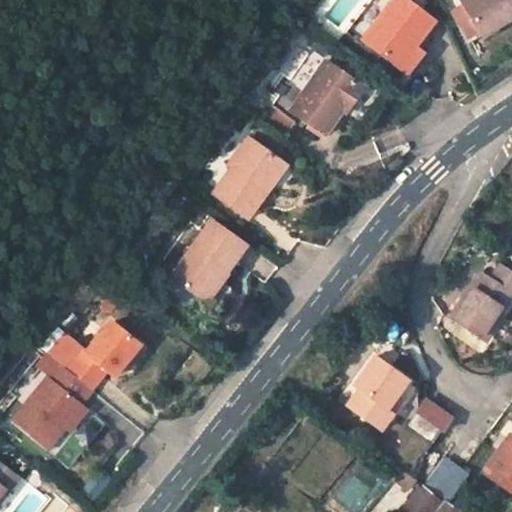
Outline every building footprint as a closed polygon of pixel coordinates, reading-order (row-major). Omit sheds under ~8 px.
[(339,0),(330,14),(344,24),(359,0),(339,0)] [(441,11),(424,0),(387,0),(363,31),(410,63),(437,26),(433,23),(441,11)] [(511,15),(511,0),(468,0),(484,31),(511,15)] [(368,79),(329,51),(292,96),(326,123),(342,101),(348,105),(368,79)] [(294,153),(255,124),(234,149),(239,153),(218,181),(252,206),(294,153)] [(254,234),(217,207),(170,268),(205,295),(254,234)] [(511,297),(511,271),(487,256),(445,317),(482,340),(511,297)] [(72,349),(56,366),(76,383),(83,389),(99,369),(107,375),(131,346),(100,320),(75,351),(72,349)] [(359,387),(348,403),(382,426),(394,410),(388,406),(397,393),(408,377),(375,354),(354,383),(359,387)] [(37,446),(53,425),(71,401),(65,396),(76,383),(56,366),(52,364),(41,377),(37,374),(0,417),(37,446)] [(397,393),(388,406),(394,410),(402,397),(397,393)] [(412,418),(437,436),(455,411),(429,394),(412,418)] [(78,406),(71,401),(53,425),(59,430),(78,406)] [(511,424),(485,462),(511,482),(511,424)] [(397,486),(410,469),(398,461),(384,478),(397,486)] [(402,511),(427,511),(442,492),(422,478),(398,509),(402,511)] [(442,492),(427,511),(453,511),(459,504),(442,492)]
